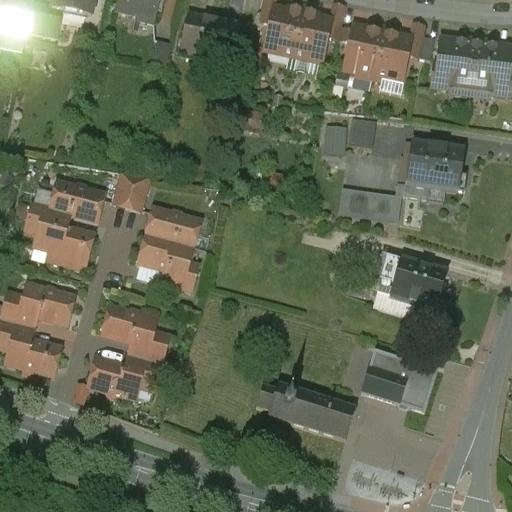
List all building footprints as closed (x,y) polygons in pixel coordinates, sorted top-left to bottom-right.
[(94,0),(53,0),(51,12),(62,14),(90,20),(94,0)] [(119,0),(115,15),(141,21),(140,24),(153,27),(160,0),(119,0)] [(20,6),(2,2),(1,4),(0,11),(0,30),(25,35),(31,8),(20,6)] [(51,12),(31,8),(25,35),(57,42),(62,14),(51,12)] [(294,17),(273,12),(272,19),(269,28),(264,55),(292,61),(302,15),(295,14),(294,17)] [(309,17),(302,15),(292,61),(320,67),(326,41),(329,30),(330,25),(308,20),(309,17)] [(272,19),(260,16),(258,25),(269,28),(272,19)] [(187,19),(179,55),(212,62),(211,67),(230,71),(239,27),(222,24),(222,26),(187,19)] [(367,34),(353,31),(352,35),(350,47),(343,74),(355,77),(354,80),(371,83),(368,95),(369,95),(382,32),(368,28),(367,34)] [(340,32),(329,30),(326,41),(337,44),(340,32)] [(352,35),(340,32),(337,44),(350,47),(352,35)] [(397,35),(382,32),(369,95),(372,83),(388,87),(388,84),(400,86),(406,60),(408,48),(409,44),(396,41),(397,35)] [(434,44),(422,41),(418,63),(429,65),(434,44)] [(511,53),(440,44),(436,71),(434,70),(433,73),(436,73),(434,89),(431,89),(431,92),(508,101),(508,98),(506,98),(508,82),(510,82),(511,80),(508,79),(510,62),(511,53)] [(156,46),(150,71),(165,74),(170,49),(156,46)] [(420,50),(408,48),(406,60),(417,62),(420,50)] [(376,127),(352,124),(349,149),(372,153),(376,127)] [(344,133),(326,132),(325,158),(343,159),(344,133)] [(462,153),(412,146),(407,190),(428,193),(444,194),(456,196),(456,194),(463,195),(465,179),(458,178),(462,153)] [(135,180),(121,177),(113,208),(126,212),(135,180)] [(149,182),(135,180),(126,212),(140,216),(149,182)] [(84,190),(77,188),(72,191),(57,187),(49,214),(70,220),(95,227),(103,199),(87,195),(84,190)] [(444,194),(428,193),(426,204),(443,206),(444,194)] [(401,202),(342,194),(338,219),(397,228),(401,202)] [(418,205),(406,203),(403,229),(420,231),(422,214),(417,213),(418,205)] [(49,214),(32,210),(28,223),(40,226),(67,233),(67,232),(70,220),(49,214)] [(168,217),(153,213),(145,240),(191,253),(199,226),(184,222),(181,217),(173,215),(168,217)] [(67,233),(40,226),(33,251),(48,256),(46,263),(83,273),(83,271),(84,265),(85,265),(86,264),(84,263),(90,240),(92,241),(92,239),(67,232),(67,233)] [(191,253),(145,240),(138,268),(165,275),(184,280),(185,279),(191,253)] [(444,276),(401,264),(391,301),(434,314),(444,276)] [(184,280),(165,275),(161,288),(190,295),(193,281),(185,279),(184,280)] [(54,292),(47,290),(42,293),(26,289),(20,315),(36,319),(36,321),(65,329),(73,302),(57,298),(54,292)] [(20,315),(4,311),(0,324),(33,333),(36,321),(36,319),(20,315)] [(137,315),(130,313),(125,316),(109,312),(102,339),(131,347),(148,351),(149,350),(156,324),(140,320),(137,315)] [(33,333),(0,324),(0,325),(0,338),(12,342),(29,347),(29,345),(33,333)] [(29,347),(12,342),(5,368),(21,372),(24,377),(31,379),(36,376),(52,380),(59,353),(29,345),(29,347)] [(164,354),(149,350),(148,351),(131,347),(128,359),(160,368),(164,354)] [(436,375),(374,355),(361,397),(422,416),(436,375)] [(160,368),(128,359),(125,371),(142,376),(141,377),(157,382),(160,368)] [(125,371),(95,363),(88,391),(103,396),(106,401),(114,403),(119,400),(134,404),(141,377),(142,376),(125,371)] [(355,413),(277,388),(275,394),(262,390),(255,411),(269,415),(267,420),(345,445),(355,413)]
